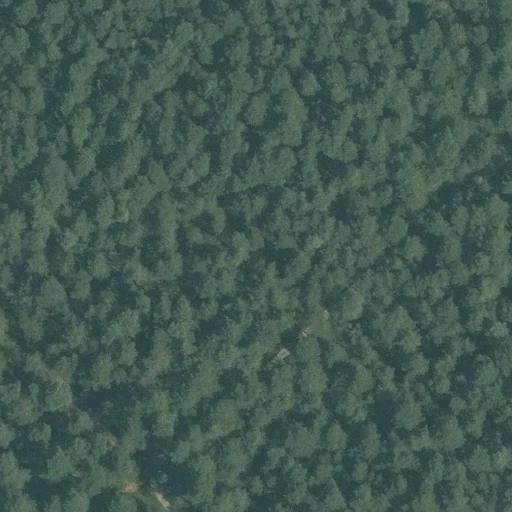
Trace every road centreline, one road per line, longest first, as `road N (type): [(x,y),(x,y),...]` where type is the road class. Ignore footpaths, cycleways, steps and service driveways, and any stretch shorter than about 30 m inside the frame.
road 1 (track): [(134,479),(511,127)]
road 2 (track): [(134,479),(0,336)]
